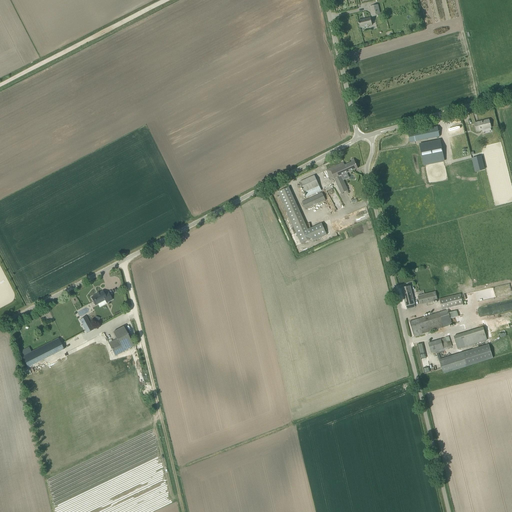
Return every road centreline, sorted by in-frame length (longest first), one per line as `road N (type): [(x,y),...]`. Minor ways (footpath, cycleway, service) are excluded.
road 1 (unclassified): [(0,325),(358,138)]
road 2 (unclassified): [(448,511),(365,169),(369,135)]
road 3 (track): [(184,511),(123,261)]
road 4 (track): [(169,0),(0,86)]
road 5 (unclassified): [(369,135),(511,94)]
road 6 (unclassified): [(358,138),(325,0)]
